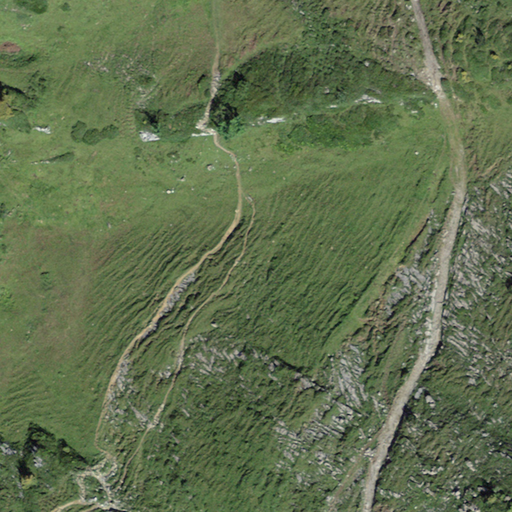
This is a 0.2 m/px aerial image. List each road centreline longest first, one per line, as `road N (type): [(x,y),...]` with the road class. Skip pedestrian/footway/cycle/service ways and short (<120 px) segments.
road 1 (track): [(366,511),(375,465),(435,331),(463,181),(414,0)]
road 2 (track): [(456,142),(401,249),(330,349)]
